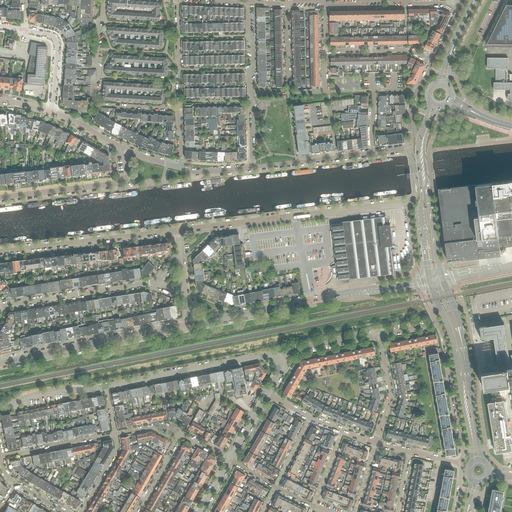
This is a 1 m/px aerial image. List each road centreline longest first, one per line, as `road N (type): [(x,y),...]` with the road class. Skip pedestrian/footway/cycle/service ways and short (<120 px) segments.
road 1 (tertiary): [(190,324),(430,281)]
road 2 (residential): [(177,229),(408,203)]
road 3 (residential): [(379,334),(439,326),(461,464)]
road 4 (secondary): [(430,281),(456,353),(473,461)]
road 5 (tertiary): [(179,326),(0,362)]
road 6 (residential): [(0,251),(177,229)]
road 7 (secondary): [(443,278),(423,153),(439,107)]
road 8 (unclassified): [(106,386),(262,354),(277,358)]
road 9 (residential): [(0,306),(153,282)]
road 10 (residential): [(127,151),(122,182),(0,197)]
road 11 (secondary): [(418,138),(430,281)]
road 12 (residential): [(0,25),(56,40),(50,111)]
road 13 (secondary): [(481,460),(462,339)]
road 14 (residential): [(373,153),(252,167)]
